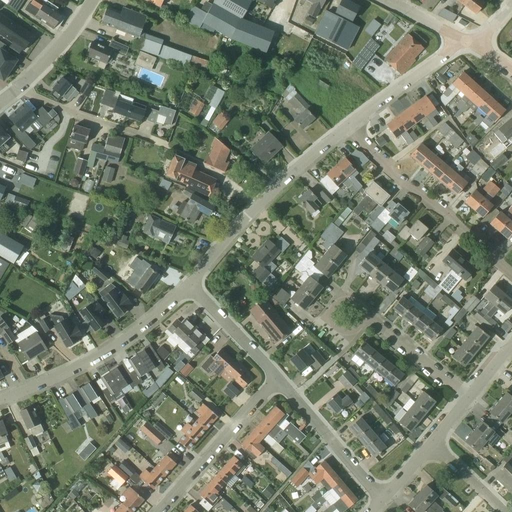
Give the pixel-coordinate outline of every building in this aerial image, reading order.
[(25,0),(10,0),(7,5),(17,12),(25,0)] [(58,8),(45,0),(40,0),(40,1),(39,0),(34,0),(32,4),(30,3),(25,11),(35,18),(54,30),(63,15),(56,11),(58,8)] [(214,30),(232,40),(250,1),(249,0),(215,0),(208,14),(200,29),(212,36),(214,30)] [(256,0),(272,9),(276,0),(256,0)] [(324,0),(307,0),(313,3),(307,14),(315,18),(320,7),(321,7),(324,0)] [(358,7),(343,0),(342,0),(336,13),(352,20),(358,7)] [(484,3),(480,0),(467,0),(464,5),(476,13),(484,3)] [(160,8),(158,11),(164,14),(167,7),(161,4),(160,8)] [(184,23),(200,29),(208,14),(193,5),(184,23)] [(102,24),(139,38),(147,17),(123,8),(122,13),(108,8),(102,24)] [(326,11),(315,33),(348,50),(359,28),(326,11)] [(0,14),(0,35),(25,51),(34,37),(0,14)] [(390,14),(384,21),(388,24),(390,21),(394,16),(390,14)] [(307,16),(304,22),(311,26),(314,19),(307,16)] [(295,17),(292,21),(300,27),(303,22),(295,17)] [(232,40),(266,53),(275,32),(242,19),(232,40)] [(195,29),(191,40),(215,50),(219,39),(195,29)] [(423,48),(408,34),(385,60),(401,75),(415,60),(414,59),(423,48)] [(0,64),(11,72),(15,66),(14,65),(17,61),(2,51),(6,46),(0,41),(0,64)] [(89,49),(87,55),(100,61),(97,67),(104,70),(113,50),(126,56),(129,49),(112,41),(108,50),(92,42),(92,43),(90,43),(88,47),(89,49)] [(374,53),(367,48),(365,50),(362,49),(351,63),(360,70),(374,53)] [(140,51),(138,58),(153,65),(156,58),(140,51)] [(0,64),(0,78),(3,81),(6,76),(8,77),(11,72),(0,64)] [(448,68),(446,66),(434,74),(437,77),(436,78),(443,84),(448,79),(443,74),(448,68)] [(215,67),(214,72),(232,78),(234,72),(215,67)] [(457,95),(460,92),(471,79),(462,72),(452,84),(439,98),(445,106),(449,102),(456,95),(457,95)] [(71,86),(62,78),(53,89),(67,101),(76,90),(71,86)] [(460,109),(466,103),(468,99),(479,87),(471,79),(460,92),(464,96),(461,99),(456,106),(460,109)] [(93,87),(86,82),(79,93),(86,97),(93,87)] [(290,84),(281,95),(285,98),(293,89),(294,88),(290,84)] [(202,112),(199,116),(203,119),(208,122),(225,92),(211,85),(203,98),(210,102),(209,105),(208,105),(204,113),(202,112)] [(468,99),(477,108),(488,95),(479,87),(468,99)] [(114,112),(127,117),(133,102),(133,100),(120,95),(120,92),(115,91),(114,94),(106,91),(102,102),(116,107),(114,112)] [(298,93),(288,101),(295,109),(294,110),(299,116),(294,120),(303,130),(315,119),(307,110),(310,107),(298,93)] [(431,94),(427,98),(428,99),(433,107),(434,107),(439,104),(431,94)] [(477,108),(486,115),(497,103),(488,95),(477,108)] [(416,103),(425,116),(435,109),(434,107),(433,107),(428,99),(427,98),(425,96),(416,103)] [(205,105),(195,99),(188,111),(198,117),(205,105)] [(146,107),(133,102),(127,117),(141,122),(143,117),(148,119),(147,121),(155,124),(159,115),(166,118),(164,123),(171,126),(172,125),(171,125),(176,112),(161,106),(159,112),(146,107)] [(24,103),(16,111),(30,126),(36,133),(43,127),(57,114),(52,109),(48,113),(42,107),(34,114),(24,103)] [(406,111),(415,123),(421,119),(429,130),(433,127),(428,120),(425,116),(416,103),(406,111)] [(466,103),(460,109),(464,113),(470,107),(466,103)] [(505,110),(497,103),(486,115),(486,116),(484,119),(483,118),(477,125),(482,129),(491,120),(494,123),(505,110)] [(276,105),(272,112),(276,114),(280,108),(276,105)] [(16,111),(8,118),(15,125),(17,127),(12,132),(27,149),(30,150),(36,145),(24,131),(30,126),(16,111)] [(406,111),(396,118),(406,131),(415,123),(406,111)] [(230,119),(221,112),(212,123),(209,127),(218,135),(230,119)] [(477,125),(483,118),(480,115),(474,122),(477,125)] [(428,120),(433,127),(438,124),(433,117),(428,120)] [(396,138),(406,131),(396,118),(386,125),(396,138)] [(498,129),(494,133),(501,142),(488,152),(495,159),(507,148),(503,143),(507,140),(511,135),(511,119),(511,118),(498,129)] [(436,129),(444,137),(452,129),(445,122),(436,129)] [(90,131),(74,126),(70,140),(77,142),(75,149),(82,152),(85,144),(86,145),(90,131)] [(4,142),(9,138),(0,128),(0,153),(1,155),(10,148),(4,142)] [(444,137),(452,145),(460,137),(452,129),(444,137)] [(413,131),(408,134),(414,142),(418,138),(413,131)] [(281,147),(269,134),(251,150),(264,163),(281,147)] [(409,145),(414,142),(408,134),(404,138),(409,145)] [(96,157),(116,163),(118,163),(124,139),(109,135),(106,148),(94,144),(88,167),(93,168),(96,157)] [(381,135),(374,140),(380,147),(386,142),(381,135)] [(207,156),(204,163),(217,169),(226,173),(231,162),(229,162),(228,163),(226,162),(226,163),(224,163),(229,151),(230,150),(215,137),(214,138),(215,138),(212,145),(214,146),(209,157),(207,156)] [(460,137),(452,145),(456,149),(464,141),(460,137)] [(478,141),(474,137),(468,143),(471,148),(478,141)] [(410,156),(420,164),(430,152),(426,148),(428,145),(423,141),(410,156)] [(420,164),(429,172),(439,159),(436,157),(438,154),(432,149),(430,152),(420,164)] [(25,162),(28,153),(25,152),(19,150),(16,160),(25,162)] [(362,153),(361,153),(359,152),(356,150),(351,155),(355,159),(362,153)] [(465,157),(469,162),(477,154),(473,150),(465,157)] [(508,160),(502,153),(489,164),(495,171),(508,160)] [(477,154),(469,162),(478,170),(485,162),(477,154)] [(196,165),(174,156),(165,176),(186,185),(186,186),(209,197),(216,181),(194,171),(196,165)] [(87,161),(78,158),(73,173),(79,175),(79,178),(82,179),(82,176),(83,176),(87,161)] [(345,158),(336,166),(357,191),(362,187),(351,174),(355,170),(345,158)] [(448,167),(439,159),(429,172),(438,179),(448,167)] [(438,179),(447,187),(462,170),(463,169),(459,164),(456,167),(452,164),(448,167),(438,179)] [(349,188),(354,194),(357,191),(336,166),(326,174),(327,175),(337,186),(342,182),(348,189),(349,188)] [(106,167),(102,181),(110,184),(114,169),(106,167)] [(462,170),(447,187),(457,196),(467,183),(462,179),(466,174),(462,170)] [(164,179),(161,185),(169,189),(172,183),(164,179)] [(88,180),(84,191),(91,193),(95,182),(88,180)] [(363,210),(381,188),(380,187),(381,186),(381,185),(378,182),(376,182),(375,183),(373,181),(364,192),(367,194),(352,211),(358,216),(363,210)] [(488,193),(495,185),(490,181),(483,189),(488,193)] [(495,185),(488,193),(484,198),(474,210),(483,218),(493,206),(489,202),(493,197),(493,198),(500,189),(495,185)] [(503,192),(508,195),(511,189),(511,188),(507,185),(503,192)] [(183,201),(176,213),(180,215),(180,216),(193,223),(200,211),(208,216),(214,207),(197,197),(199,194),(186,187),(183,194),(190,198),(187,203),(183,201)] [(331,195),(325,188),(318,194),(327,204),(334,197),(331,195)] [(381,188),(363,210),(368,214),(377,203),(379,205),(369,218),(374,222),(385,208),(382,206),(390,196),(381,188)] [(316,198),(309,190),(298,200),(310,214),(321,204),(316,198)] [(484,198),(475,190),(465,202),(474,210),(484,198)] [(11,207),(25,212),(29,201),(8,194),(5,203),(12,206),(11,207)] [(350,201),(346,206),(348,207),(351,210),(355,205),(350,201)] [(374,222),(370,227),(377,233),(381,228),(382,229),(391,218),(400,225),(410,213),(398,203),(390,212),(385,208),(374,222)] [(500,212),(490,224),(498,231),(509,219),(511,215),(511,205),(508,211),(504,215),(500,212)] [(32,216),(25,212),(18,222),(25,227),(24,229),(31,233),(34,234),(44,220),(36,215),(34,214),(32,216)] [(511,215),(509,219),(498,231),(508,239),(511,234),(511,215)] [(175,227),(150,216),(143,232),(167,243),(175,227)] [(429,229),(418,220),(409,229),(405,226),(398,235),(405,242),(411,235),(418,241),(429,229)] [(325,241),(326,240),(337,227),(331,222),(320,236),(325,241)] [(389,230),(383,236),(391,243),(397,237),(389,230)] [(366,247),(374,237),(376,235),(371,231),(361,243),(366,247)] [(0,255),(14,263),(24,246),(0,232),(0,255)] [(66,235),(60,249),(69,252),(74,238),(66,235)] [(121,235),(117,244),(126,248),(128,243),(125,241),(126,237),(121,235)] [(281,237),(273,245),(268,241),(252,258),(261,266),(253,274),(269,289),(277,280),(264,267),(279,251),(282,253),(289,245),(281,237)] [(374,237),(366,247),(356,258),(361,262),(358,266),(370,275),(381,262),(376,257),(377,256),(374,250),(373,249),(379,241),(374,237)] [(414,250),(422,257),(425,253),(434,243),(427,237),(414,250)] [(346,256),(326,240),(325,241),(322,245),(328,250),(324,256),(337,267),(346,256)] [(95,248),(90,254),(95,259),(101,252),(95,247),(95,248)] [(438,286),(442,289),(448,294),(462,278),(465,281),(466,282),(468,282),(472,278),(471,276),(470,275),(475,269),(453,250),(442,261),(452,270),(438,286)] [(299,262),(309,270),(314,264),(304,256),(299,262)] [(328,278),(337,267),(324,256),(315,267),(328,278)] [(0,279),(9,264),(0,258),(0,279)] [(370,275),(381,284),(392,271),(386,266),(389,262),(384,258),(381,262),(370,275)] [(148,269),(138,261),(133,268),(143,276),(135,287),(144,294),(158,275),(149,268),(148,269)] [(300,288),(313,299),(322,288),(309,276),(306,274),(309,270),(299,262),(294,268),(302,275),(299,279),(304,283),(300,288)] [(110,276),(98,265),(93,271),(105,282),(110,276)] [(417,272),(411,267),(403,277),(409,282),(417,272)] [(403,280),(392,271),(381,284),(392,293),(403,280)] [(417,275),(429,285),(432,281),(421,271),(417,275)] [(76,275),(73,282),(79,289),(85,284),(76,275)] [(442,289),(438,286),(432,281),(429,285),(439,293),(442,289)] [(122,294),(111,284),(104,289),(108,294),(102,298),(117,317),(119,316),(120,317),(128,312),(126,310),(128,308),(131,305),(123,294),(122,294)] [(480,321),(504,293),(493,285),(483,297),(489,302),(480,312),(478,310),(474,316),(480,321)] [(313,299),(300,288),(295,293),(294,292),(287,291),(286,292),(278,286),(270,296),(283,306),(285,304),(290,298),(304,310),(313,299)] [(511,304),(511,300),(504,293),(480,321),(490,330),(497,323),(491,318),(498,309),(504,314),(511,304)] [(446,304),(450,299),(444,294),(440,299),(446,304)] [(463,308),(470,313),(480,301),(473,295),(462,307),(463,308)] [(402,317),(416,301),(411,297),(407,301),(402,297),(392,308),(402,317)] [(291,330),(265,298),(250,311),(277,343),(291,330)] [(450,299),(446,304),(451,308),(448,312),(451,315),(444,323),(449,328),(453,323),(450,320),(460,308),(450,299)] [(402,317),(412,325),(422,313),(426,309),(416,300),(416,301),(402,317)] [(104,311),(97,301),(91,305),(91,304),(80,313),(95,331),(96,332),(101,328),(100,327),(105,323),(99,315),(104,311)] [(470,313),(463,308),(453,319),(457,323),(464,316),(467,319),(471,315),(470,313)] [(422,333),(432,321),(422,313),(412,325),(422,333)] [(50,315),(46,317),(53,327),(52,327),(54,326),(66,347),(69,345),(69,347),(77,342),(76,341),(78,339),(82,336),(76,325),(75,325),(70,317),(66,319),(64,320),(62,316),(50,315)] [(13,335),(0,317),(0,333),(8,344),(16,339),(13,335)] [(53,327),(46,317),(40,321),(46,331),(53,327)] [(178,345),(195,326),(187,318),(182,324),(177,320),(165,333),(178,345)] [(27,320),(19,325),(23,332),(32,327),(27,320)] [(511,324),(507,320),(501,328),(507,333),(511,326),(511,324)] [(432,321),(422,333),(432,341),(442,330),(432,321)] [(446,335),(451,338),(458,329),(454,325),(446,335)] [(195,326),(178,345),(178,346),(191,358),(203,345),(199,341),(204,335),(195,326)] [(468,337),(480,347),(489,337),(477,327),(468,337)] [(18,343),(17,344),(28,360),(46,349),(36,333),(18,343)] [(451,338),(446,335),(437,345),(442,349),(451,338)] [(468,337),(460,346),(472,356),(480,347),(468,337)] [(363,362),(373,350),(363,342),(353,353),(355,355),(351,360),(360,367),(364,362),(363,362)] [(472,356),(460,346),(452,357),(464,367),(472,356)] [(164,347),(158,353),(164,360),(170,354),(164,347)] [(146,349),(137,355),(148,372),(156,367),(159,371),(165,367),(157,355),(152,359),(146,349)] [(225,369),(232,360),(221,349),(213,358),(210,356),(201,367),(208,373),(211,370),(218,377),(225,369)] [(290,362),(293,366),(295,365),(300,371),(311,363),(316,369),(325,362),(316,351),(308,358),(302,350),(290,359),(291,360),(290,362)] [(373,370),(383,358),(373,350),(363,362),(364,362),(373,370)] [(148,372),(137,355),(128,360),(134,370),(129,373),(137,385),(142,382),(140,377),(148,372)] [(393,367),(383,358),(373,370),(383,378),(393,367)] [(245,371),(233,360),(225,369),(236,379),(236,380),(236,381),(237,380),(244,386),(243,387),(244,387),(250,380),(249,381),(242,375),(245,371)] [(181,361),(174,369),(178,372),(185,365),(181,361)] [(338,369),(336,365),(324,375),(327,378),(338,369)] [(137,385),(129,373),(125,376),(119,367),(109,373),(120,390),(121,390),(129,384),(132,388),(133,387),(137,385)] [(350,367),(346,371),(351,377),(355,373),(350,367)] [(403,375),(393,367),(383,378),(393,387),(403,375)] [(168,369),(156,383),(160,388),(173,373),(168,369)] [(185,378),(188,375),(183,370),(180,373),(185,378)] [(344,373),(338,379),(348,390),(354,384),(356,382),(351,377),(346,371),(344,373)] [(120,390),(109,373),(101,378),(107,388),(102,391),(109,403),(123,394),(121,390),(120,390)] [(355,373),(351,377),(356,382),(360,378),(355,373)] [(182,385),(186,380),(179,375),(175,379),(182,385)] [(401,390),(405,394),(414,383),(409,380),(401,390)] [(78,400),(82,407),(91,420),(97,415),(89,403),(99,396),(90,382),(79,389),(84,396),(78,399),(78,400)] [(146,390),(143,393),(149,399),(160,388),(156,383),(148,391),(146,390)] [(240,392),(230,383),(222,391),(233,400),(240,392)] [(369,399),(356,384),(353,388),(360,396),(359,398),(363,402),(364,401),(365,402),(369,399)] [(370,384),(365,388),(371,394),(375,390),(370,384)] [(205,397),(194,388),(189,394),(199,403),(205,397)] [(371,394),(376,399),(380,395),(375,390),(371,394)] [(389,397),(394,401),(400,394),(395,390),(389,397)] [(73,413),(82,407),(78,400),(78,399),(74,392),(63,399),(66,404),(61,407),(69,420),(67,422),(73,431),(81,426),(73,413)] [(423,392),(415,402),(426,412),(435,402),(423,392)] [(167,397),(162,393),(152,405),(156,409),(167,397)] [(511,397),(507,393),(498,403),(510,413),(511,410),(511,397)] [(341,400),(336,394),(326,402),(327,403),(326,404),(326,405),(329,409),(330,409),(332,408),(337,414),(346,406),(348,408),(353,403),(346,395),(341,400)] [(394,401),(389,397),(383,405),(387,409),(394,401)] [(415,402),(406,411),(418,421),(426,412),(415,402)] [(502,423),(510,413),(498,403),(490,413),(502,423)] [(202,415),(197,421),(206,429),(218,416),(204,404),(197,411),(202,415)] [(380,418),(385,414),(377,404),(372,408),(380,418)] [(30,429),(33,436),(44,431),(32,406),(20,412),(29,430),(30,429)] [(276,406),(267,416),(281,429),(287,434),(299,445),(306,436),(290,422),(289,423),(285,419),(289,415),(282,410),(281,411),(276,406)] [(418,421),(406,411),(398,422),(410,432),(418,421)] [(385,414),(380,418),(387,425),(391,421),(385,414)] [(109,415),(103,419),(107,426),(114,422),(109,415)] [(267,416),(259,425),(272,437),(271,438),(272,439),(281,429),(267,416)] [(357,438),(369,428),(360,418),(348,428),(357,438)] [(0,463),(2,467),(10,464),(7,457),(5,458),(1,451),(10,448),(6,436),(8,435),(2,420),(0,420),(0,463)] [(206,429),(197,421),(192,426),(187,422),(180,430),(185,434),(179,441),(188,449),(206,429)] [(172,435),(158,422),(154,428),(168,440),(172,435)] [(474,431),(485,442),(494,432),(482,422),(474,431)] [(147,423),(141,429),(157,443),(163,436),(160,434),(147,423)] [(400,431),(394,424),(389,427),(395,435),(400,431)] [(259,425),(250,435),(259,442),(262,438),(271,447),(276,442),(272,439),(271,438),(272,437),(259,425)] [(377,437),(369,428),(357,438),(365,448),(377,437)] [(485,442),(474,431),(465,441),(477,451),(485,442)] [(501,439),(511,448),(511,447),(511,439),(506,434),(501,439)] [(259,442),(250,435),(241,445),(246,449),(244,451),(254,459),(257,456),(257,457),(259,455),(261,455),(264,452),(264,450),(265,448),(259,442)] [(40,454),(31,436),(24,439),(29,450),(30,449),(33,457),(40,454)] [(386,448),(377,437),(365,448),(374,458),(386,448)] [(119,438),(114,443),(119,448),(124,442),(119,438)] [(91,453),(85,448),(79,455),(85,461),(91,453)] [(170,451),(157,466),(166,474),(176,463),(175,462),(178,458),(170,451)] [(225,466),(234,473),(242,463),(234,456),(225,466)] [(274,457),(270,462),(283,474),(287,469),(274,457)] [(495,467),(485,457),(480,463),(491,472),(495,467)] [(136,471),(124,461),(119,466),(131,477),(136,471)] [(319,481),(332,470),(324,461),(316,468),(314,466),(313,468),(307,473),(308,474),(316,484),(319,481)] [(308,462),(302,468),(307,473),(313,468),(308,462)] [(504,486),(511,477),(511,468),(507,463),(494,476),(504,486)] [(114,465),(107,472),(122,485),(129,477),(114,465)] [(166,474),(157,466),(151,473),(146,469),(139,477),(153,489),(166,474)] [(225,466),(216,475),(225,483),(234,473),(225,466)] [(302,468),(297,474),(303,480),(308,474),(302,468)] [(319,481),(328,491),(341,481),(332,470),(319,481)] [(234,473),(225,483),(230,487),(239,478),(237,476),(234,473)] [(225,483),(216,475),(208,485),(217,492),(225,483)] [(254,483),(245,476),(241,480),(250,488),(254,483)] [(341,481),(328,491),(336,501),(349,491),(341,481)] [(74,489),(79,493),(85,486),(80,482),(74,489)] [(308,484),(303,488),(307,492),(312,488),(308,484)] [(217,492),(208,485),(199,494),(204,498),(213,506),(221,497),(217,492)] [(262,492),(270,499),(276,492),(268,485),(262,492)] [(417,495),(434,511),(443,511),(442,511),(443,509),(433,500),(437,496),(426,486),(417,495)] [(128,498),(123,504),(132,511),(144,499),(130,487),(124,494),(128,498)] [(78,495),(73,490),(68,495),(73,500),(78,495)] [(311,497),(315,502),(322,496),(318,491),(311,497)] [(328,491),(322,496),(326,501),(330,506),(333,504),(336,501),(328,491)] [(336,501),(333,504),(337,509),(339,511),(343,511),(357,501),(349,491),(336,501)] [(458,502),(449,492),(441,500),(451,510),(457,504),(457,503),(458,502)] [(89,494),(84,500),(86,502),(92,497),(89,494)] [(434,511),(417,495),(408,505),(415,511),(422,511),(424,510),(425,511),(434,511)] [(315,502),(311,505),(315,510),(326,501),(322,496),(315,502)] [(220,504),(229,511),(233,507),(229,503),(224,499),(220,504)]
